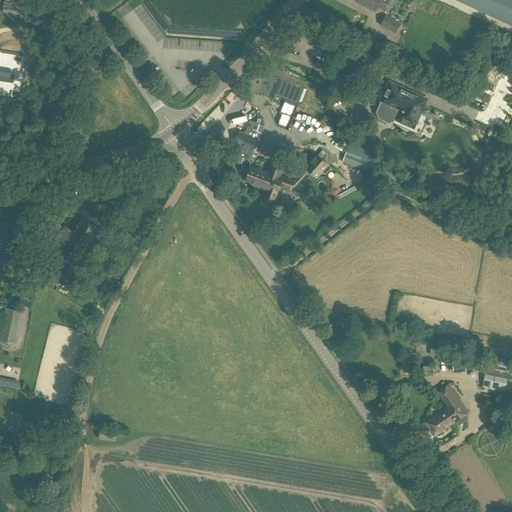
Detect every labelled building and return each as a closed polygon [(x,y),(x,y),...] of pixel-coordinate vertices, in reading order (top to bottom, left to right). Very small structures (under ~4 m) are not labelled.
[(358,0),(358,1),(376,10),(378,6),(385,10),(389,0),(358,0)] [(511,0),(458,0),(511,25),(511,0)] [(5,2),(3,13),(24,15),(25,4),(5,2)] [(385,14),(379,25),(396,34),(402,24),(385,14)] [(349,36),(354,33),(350,27),(345,29),(349,36)] [(353,39),(365,44),(368,38),(369,36),(357,30),(353,39)] [(368,38),(365,44),(380,51),(383,45),(368,38)] [(383,45),(380,51),(400,59),(405,48),(386,39),(383,45)] [(389,81),(375,111),(378,117),(388,122),(394,120),(395,118),(413,127),(426,99),(389,81)] [(463,83),(452,87),(454,93),(465,89),(463,83)] [(434,119),(436,111),(428,109),(426,117),(434,119)] [(280,127),(294,132),(300,117),(286,112),(280,127)] [(236,143),(237,144),(235,149),(234,148),(230,159),(242,164),(244,158),(250,160),(260,132),(257,131),(260,124),(251,121),(248,128),(251,129),(246,133),(241,131),(236,143)] [(345,145),(342,151),(348,153),(344,162),(368,172),(377,150),(353,141),(350,148),(345,145)] [(307,168),(306,169),(317,178),(317,177),(328,165),(322,160),(330,152),(327,149),(324,149),(307,168)] [(252,166),(246,180),(262,187),(268,190),(265,198),(273,202),(273,201),(275,200),(277,195),(276,193),(279,186),(290,191),(294,181),(280,176),(282,171),(280,169),(278,168),(274,169),(272,174),(252,166)] [(309,196),(306,204),(318,209),(321,201),(309,196)] [(496,199),(494,205),(503,208),(505,202),(496,199)] [(83,217),(74,232),(69,239),(85,250),(100,228),(83,217)] [(23,225),(3,221),(0,235),(0,245),(10,248),(11,240),(20,241),(23,225)] [(69,239),(74,232),(65,226),(50,248),(75,265),(85,250),(69,239)] [(0,261),(15,264),(20,241),(11,240),(10,248),(0,245),(0,261)] [(42,285),(46,268),(37,270),(35,279),(42,285)] [(18,321),(19,314),(9,312),(8,319),(18,321)] [(13,343),(15,336),(5,334),(3,341),(13,343)] [(511,359),(490,355),(482,387),(511,393),(511,359)] [(446,373),(453,372),(452,361),(444,362),(446,373)] [(0,379),(0,386),(17,390),(18,384),(0,379)] [(454,402),(430,418),(439,432),(471,410),(470,409),(469,410),(451,383),(452,383),(452,382),(444,387),(454,402)] [(491,400),(485,406),(492,413),(497,408),(491,400)] [(495,413),(486,421),(491,427),(500,419),(495,413)] [(99,439),(115,441),(116,431),(100,429),(99,439)]
